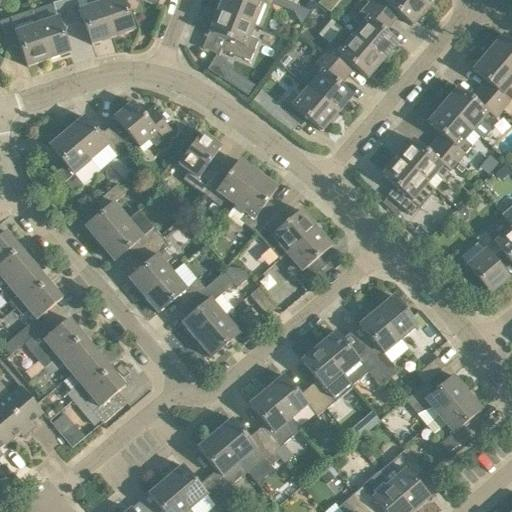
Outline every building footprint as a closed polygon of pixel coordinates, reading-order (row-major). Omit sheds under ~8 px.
[(72,28),(83,24),(91,46),(113,39),(100,3),(77,11),(72,0),(66,0),(62,1),(72,28)] [(113,39),(134,32),(121,0),(108,0),(100,3),(113,39)] [(273,0),(221,0),(217,12),(252,26),(262,30),(273,0)] [(365,0),(364,2),(367,5),(366,6),(386,23),(394,13),(412,28),(427,10),(415,0),(365,0)] [(435,0),(415,0),(427,10),(435,0)] [(69,54),(62,31),(72,28),(62,1),(32,12),(49,61),(69,54)] [(386,23),(366,6),(353,22),(360,28),(352,37),(342,29),(342,30),(381,63),(397,44),(380,30),(386,23)] [(32,12),(10,19),(0,22),(0,26),(8,49),(19,45),(27,69),(49,61),(32,12)] [(248,37),(252,26),(217,12),(208,34),(229,43),(225,52),(220,50),(220,51),(249,63),(258,41),(248,37)] [(381,63),(342,30),(336,36),(336,39),(343,45),(337,53),(330,47),(322,57),(342,75),(350,66),(367,80),(381,63)] [(511,43),(503,36),(488,53),(511,74),(511,43)] [(511,90),(511,89),(511,88),(511,74),(488,53),(472,72),(490,87),(482,97),(502,114),(511,102),(511,90)] [(207,69),(216,72),(221,59),(212,56),(207,69)] [(285,68),(291,61),(285,56),(279,63),(285,68)] [(352,97),(336,83),(342,75),(322,57),(306,76),(314,82),(307,90),(336,115),(352,97)] [(482,97),(476,104),(458,88),(441,107),(472,134),(480,124),(487,131),(502,114),(482,97)] [(336,115),(307,90),(298,100),(290,94),(277,110),(301,131),(302,130),(298,126),(304,118),(321,133),(336,115)] [(132,104),(113,120),(138,148),(147,141),(153,149),(172,134),(151,109),(151,110),(154,114),(147,121),(132,104)] [(427,124),(444,140),(437,148),(457,166),(473,147),(465,141),(472,134),(441,107),(427,124)] [(108,128),(99,137),(83,118),(64,134),(88,162),(106,148),(115,159),(126,149),(108,128)] [(65,166),(56,174),(73,194),(82,187),(72,176),(88,162),(64,134),(49,147),(65,166)] [(201,195),(217,173),(208,166),(221,148),(201,134),(177,167),(188,174),(183,181),(201,195)] [(437,148),(430,156),(413,141),(397,160),(426,186),(435,176),(442,183),(457,166),(437,148)] [(419,194),(426,186),(397,160),(382,177),(399,192),(392,199),(388,196),(387,196),(411,217),(426,201),(419,194)] [(238,161),(225,179),(217,173),(201,195),(220,209),(227,201),(234,207),(258,175),(238,161)] [(504,166),(494,175),(498,180),(508,171),(504,166)] [(274,216),(264,207),(277,189),(258,175),(234,207),(245,214),(239,222),(256,235),(274,216)] [(99,246),(128,221),(113,204),(124,195),(116,185),(95,204),(103,213),(84,228),(99,246)] [(467,218),(467,212),(463,207),(455,215),(463,222),(467,218)] [(511,207),(502,216),(511,227),(511,207)] [(153,228),(152,229),(138,212),(128,221),(99,246),(113,263),(131,247),(138,255),(160,237),(153,228)] [(278,263),(286,256),(316,230),(300,212),(283,227),(274,216),(256,235),(258,236),(271,254),(278,263)] [(511,265),(511,227),(492,242),(485,232),(475,240),(485,251),(492,260),(502,253),(511,265)] [(0,269),(21,252),(2,228),(0,229),(0,269)] [(301,288),(321,271),(314,262),(331,248),(316,230),(286,256),(294,265),(287,271),(301,288)] [(171,260),(163,250),(168,246),(160,237),(138,255),(146,265),(128,280),(143,298),(172,273),(165,265),(171,260)] [(466,265),(458,255),(447,263),(465,284),(474,276),(490,295),(509,280),(492,260),(485,251),(466,265)] [(0,291),(3,295),(9,290),(35,268),(21,252),(0,269),(0,291)] [(9,304),(15,311),(48,283),(35,268),(9,290),(16,298),(9,304)] [(306,294),(326,278),(321,271),(301,288),(306,294)] [(187,290),(172,273),(143,298),(157,315),(176,300),(183,308),(193,299),(194,299),(205,290),(205,289),(198,281),(187,290)] [(233,285),(233,284),(224,273),(212,283),(205,289),(205,290),(194,299),(200,307),(181,325),(195,341),(223,317),(211,303),(233,285)] [(28,312),(35,321),(36,322),(62,300),(48,283),(15,311),(21,318),(28,312)] [(267,318),(267,317),(276,310),(259,289),(250,297),(267,318)] [(399,342),(417,327),(393,298),(375,313),(399,342)] [(231,311),(224,318),(223,317),(195,341),(210,359),(246,329),(231,311)] [(375,313),(359,326),(379,353),(371,359),(389,381),(398,374),(383,355),(399,342),(375,313)] [(51,364),(82,337),(68,320),(43,341),(51,351),(38,363),(43,369),(51,364)] [(350,388),(368,373),(381,389),(389,381),(371,359),(364,351),(355,358),(335,334),(317,348),(342,378),(350,388)] [(82,337),(51,364),(57,371),(63,366),(71,375),(96,354),(82,337)] [(350,388),(342,378),(317,348),(301,362),(317,384),(308,391),(324,412),(334,403),(339,397),(350,388)] [(79,384),(72,390),(79,397),(111,371),(96,354),(71,375),(79,384)] [(423,385),(445,368),(437,359),(417,377),(423,385)] [(79,397),(102,424),(102,425),(127,405),(118,394),(125,388),(111,371),(79,397)] [(308,391),(300,398),(283,377),(265,392),(289,421),(306,406),(316,419),(324,412),(308,391)] [(467,394),(452,377),(434,392),(426,383),(404,402),(426,428),(467,394)] [(2,386),(2,387),(0,384),(0,400),(29,434),(33,431),(29,426),(42,415),(20,388),(11,397),(2,386)] [(289,421),(265,392),(249,406),(265,426),(257,434),(273,454),(291,439),(281,427),(289,421)] [(435,434),(442,443),(441,444),(449,454),(470,436),(462,427),(481,411),(467,394),(426,428),(433,436),(435,434)] [(29,434),(0,400),(0,433),(9,443),(20,434),(22,432),(26,437),(29,434)] [(55,416),(49,409),(44,413),(50,420),(55,416)] [(248,441),(231,421),(213,436),(245,474),(245,473),(247,475),(264,461),(269,467),(278,460),(273,454),(257,434),(248,441)] [(86,438),(76,427),(62,439),(65,442),(72,450),(86,438)] [(361,436),(354,428),(345,436),(352,443),(361,436)] [(0,450),(9,443),(0,433),(0,450)] [(222,501),(225,499),(232,493),(228,488),(245,474),(213,436),(197,449),(216,472),(205,481),(222,501)] [(413,511),(430,499),(414,480),(423,472),(405,451),(378,474),(388,485),(389,485),(411,511),(413,511)] [(189,511),(187,509),(203,496),(213,509),(222,501),(205,481),(197,488),(182,467),(162,483),(185,511),(189,511)] [(334,480),(326,471),(319,477),(326,486),(334,480)] [(411,511),(389,485),(388,485),(378,494),(369,482),(353,496),(367,511),(376,511),(380,509),(382,511),(411,511)] [(185,511),(162,483),(148,496),(160,511),(185,511)] [(367,511),(353,496),(338,509),(340,511),(367,511)]
